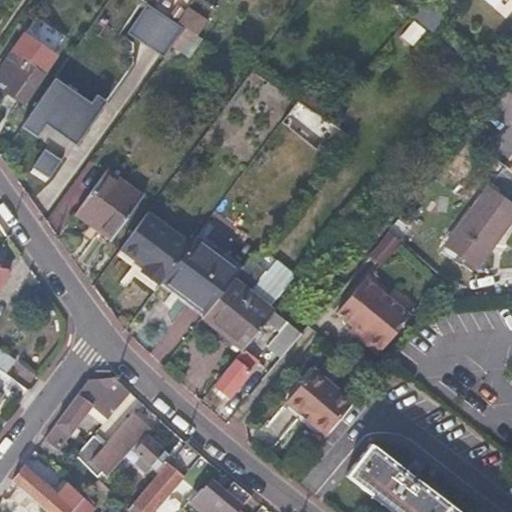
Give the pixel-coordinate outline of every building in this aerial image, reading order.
[(432,0),(415,18),(436,34),(457,10),(447,0),(441,7),(432,0)] [(511,0),(464,0),(463,2),(484,22),(502,0),(511,0)] [(147,4),(129,32),(165,56),(183,28),(147,4)] [(414,45),(425,27),(411,19),(401,37),(414,45)] [(21,103),(43,73),(13,52),(0,71),(0,78),(9,86),(4,92),(21,103)] [(255,77),(248,73),(243,80),(250,84),(255,77)] [(92,104),(54,78),(21,127),(37,138),(46,125),(77,146),(107,102),(97,96),(92,104)] [(324,154),(342,130),(299,98),(281,122),(324,154)] [(43,147),(27,175),(44,184),(60,157),(43,147)] [(478,268),(511,222),(511,172),(508,170),(506,169),(447,246),(478,268)] [(104,173),(75,213),(112,240),(141,199),(104,173)] [(137,276),(156,290),(164,279),(174,266),(181,257),(187,248),(144,217),(117,254),(141,271),(137,276)] [(288,241),(299,227),(286,217),(275,229),(288,241)] [(381,262),(398,242),(388,233),(371,254),(381,262)] [(174,266),(164,279),(205,312),(236,273),(194,239),(187,248),(181,257),(174,266)] [(205,312),(201,317),(242,352),(274,314),(249,293),(277,258),(260,243),(236,273),(205,312)] [(0,287),(10,274),(0,265),(0,287)] [(411,316),(366,280),(339,311),(362,331),(358,337),(379,354),(411,316)] [(268,346),(282,359),(300,337),(274,314),(242,352),(213,385),(228,397),(258,362),(256,360),(268,346)] [(0,336),(13,338),(15,319),(0,317),(0,336)] [(16,362),(0,348),(0,374),(10,383),(13,379),(7,373),(16,362)] [(287,401),(325,434),(353,402),(315,369),(287,401)] [(0,374),(0,396),(10,383),(0,374)] [(122,403),(130,394),(113,377),(90,379),(45,437),(59,447),(93,405),(108,418),(122,403)] [(261,392),(250,433),(270,439),(282,397),(261,392)] [(103,472),(105,473),(130,446),(144,431),(148,427),(134,414),(105,445),(93,434),(82,446),(76,454),(98,477),(103,472)] [(148,436),(144,431),(130,446),(135,450),(148,436)] [(156,469),(159,472),(168,462),(173,458),(148,436),(135,450),(140,455),(156,469)] [(133,511),(149,511),(201,455),(194,450),(187,443),(129,507),(133,511)] [(392,511),(456,511),(370,445),(346,477),(392,511)] [(55,497),(22,466),(11,480),(13,482),(47,511),(68,511),(83,498),(68,483),(55,497)] [(199,511),(237,511),(250,497),(236,485),(221,500),(206,485),(201,490),(200,489),(188,501),(199,511)] [(89,511),(93,508),(83,498),(68,511),(89,511)]
